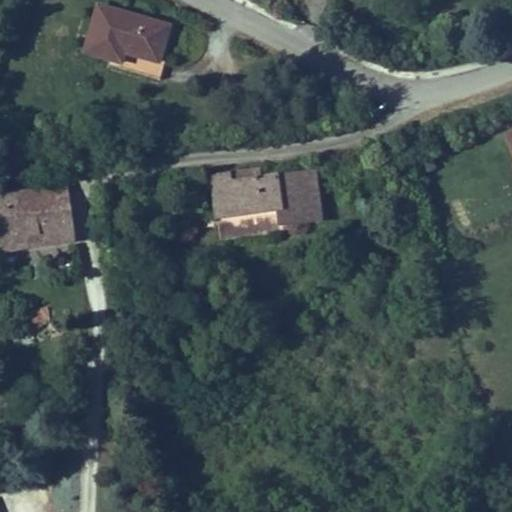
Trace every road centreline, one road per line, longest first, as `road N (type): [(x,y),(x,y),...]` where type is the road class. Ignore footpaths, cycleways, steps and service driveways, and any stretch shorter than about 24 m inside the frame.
road 1 (residential): [(419,91),(374,132),(58,179)]
road 2 (unclassified): [(419,91),(339,68),(205,0)]
